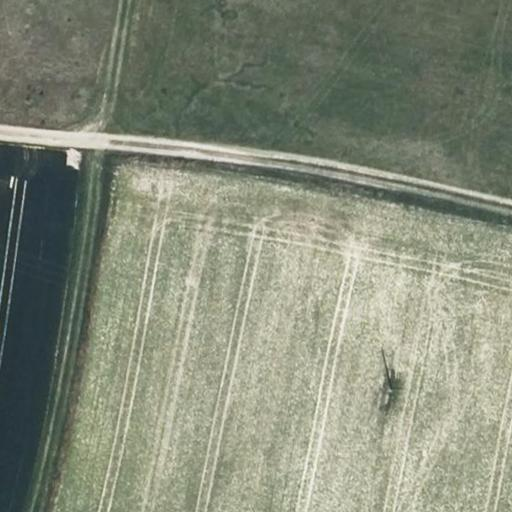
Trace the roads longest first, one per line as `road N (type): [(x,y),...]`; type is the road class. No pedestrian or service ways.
road 1 (track): [(36,511),(62,423),(127,0)]
road 2 (track): [(0,120),(511,211)]
